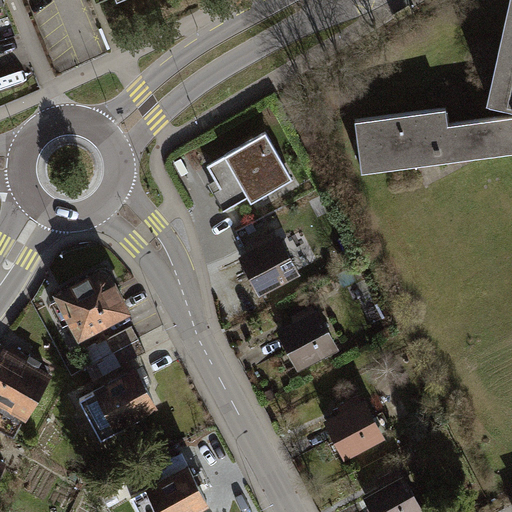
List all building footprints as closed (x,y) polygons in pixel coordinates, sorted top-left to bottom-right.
[(364,168),(511,148),(511,0),(489,100),(511,105),(511,115),(445,124),(443,108),(357,120),(364,168)] [(410,4),(392,15),(396,22),(415,12),(410,4)] [(266,132),(208,165),(221,188),(213,192),(224,210),(248,196),(251,201),(293,178),(266,132)] [(258,248),(277,238),(273,232),(255,242),(258,248)] [(242,257),(260,290),(297,271),(280,237),(277,238),(258,248),(242,257)] [(72,320),(81,335),(128,310),(109,274),(100,271),(57,293),(60,297),(72,320)] [(72,320),(60,297),(51,302),(63,324),(72,320)] [(293,324),(281,331),(299,364),(336,345),(318,311),(315,313),(312,306),(290,318),(293,324)] [(98,343),(105,357),(114,352),(139,339),(132,326),(98,343)] [(114,352),(121,365),(146,351),(139,339),(114,352)] [(0,430),(14,438),(49,375),(36,368),(40,361),(31,357),(28,363),(4,350),(0,356),(0,430)] [(121,365),(114,352),(105,357),(100,359),(107,372),(121,365)] [(80,398),(101,439),(140,418),(137,413),(155,403),(136,368),(80,398)] [(340,414),(328,420),(345,454),(383,435),(365,401),(362,402),(359,396),(336,407),(340,414)] [(149,486),(162,511),(189,511),(189,510),(206,501),(188,466),(149,486)] [(380,487),(366,495),(375,511),(414,511),(421,508),(403,474),(400,476),(397,469),(377,480),(380,487)]
